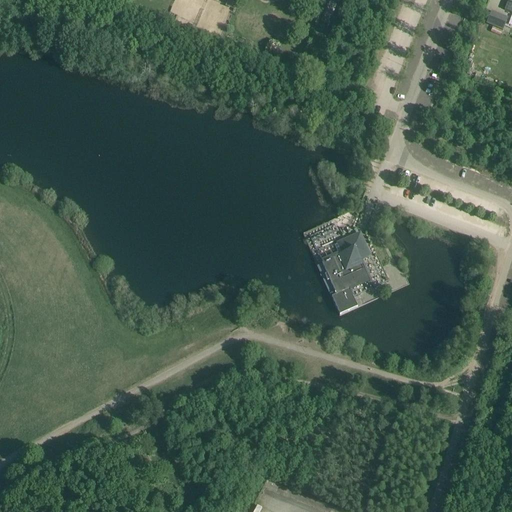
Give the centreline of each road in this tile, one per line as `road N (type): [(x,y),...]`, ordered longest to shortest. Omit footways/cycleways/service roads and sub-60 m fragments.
road 1 (unclassified): [(511,210),(407,163),(394,149),(447,0)]
road 2 (unclassified): [(430,511),(511,246)]
